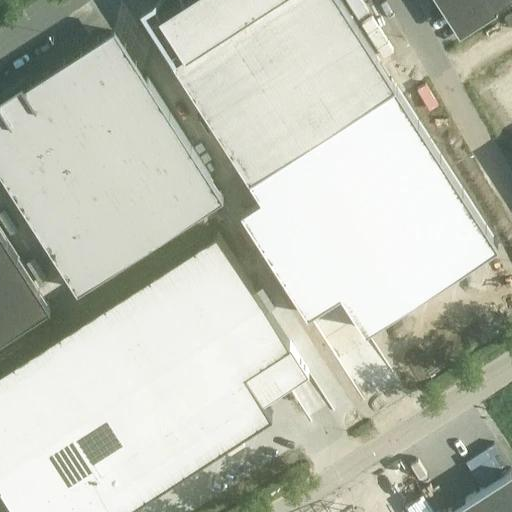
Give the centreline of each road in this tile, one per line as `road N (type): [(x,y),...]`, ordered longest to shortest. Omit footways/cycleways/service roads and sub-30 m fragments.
road 1 (unclassified): [(283,511),(511,364)]
road 2 (unclassified): [(511,199),(399,0)]
